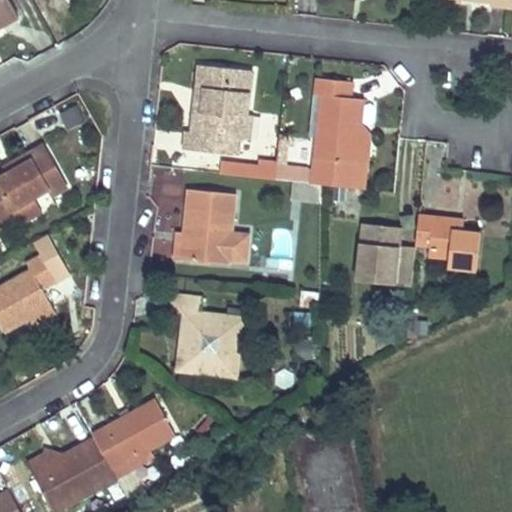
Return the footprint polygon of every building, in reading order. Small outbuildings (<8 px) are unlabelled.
[(20,18),(9,0),(0,0),(0,24),(1,28),(20,18)] [(511,8),(511,0),(470,0),(491,3),(491,6),(511,8)] [(249,115),(254,72),(209,66),(209,68),(203,113),(196,113),(195,113),(193,132),(188,131),(186,148),(239,155),(241,136),(247,137),(249,115)] [(203,113),(209,68),(202,67),(200,67),(195,113),(196,113),(203,113)] [(365,101),(352,99),(353,83),(318,78),(317,95),(322,96),(315,159),(314,169),(313,183),(324,184),(355,188),(361,133),(365,101)] [(79,103),(60,109),(65,127),(85,121),(79,103)] [(361,133),(355,188),(368,189),(374,135),(361,133)] [(68,189),(44,146),(14,162),(18,169),(7,175),(0,179),(0,226),(18,217),(39,205),(35,198),(49,191),(53,197),(68,189)] [(18,169),(14,162),(3,169),(7,175),(18,169)] [(261,168),(260,177),(275,179),(277,165),(277,164),(261,162),(261,168)] [(223,164),(222,173),(260,177),(261,168),(238,166),(223,164)] [(277,165),(275,179),(313,183),(314,169),(277,165)] [(229,265),(238,195),(189,190),(184,235),(189,236),(186,259),(229,265)] [(42,211),(39,205),(18,217),(21,222),(42,211)] [(477,272),(481,234),(464,231),(454,230),(453,230),(454,218),(421,215),(417,246),(430,247),(429,257),(450,260),(449,268),(477,272)] [(464,231),(465,220),(454,218),(453,230),(454,230),(464,231)] [(400,255),(401,247),(385,226),(364,224),(359,275),(377,277),(377,283),(413,287),(416,257),(400,255)] [(402,238),(403,228),(385,226),(401,247),(401,244),(402,238)] [(416,257),(417,249),(401,247),(400,255),(416,257)] [(53,307),(43,290),(58,283),(43,255),(28,263),(32,270),(0,287),(0,323),(5,333),(30,320),(53,307)] [(377,283),(377,277),(359,275),(358,281),(359,281),(377,283)] [(235,354),(237,336),(242,337),(244,320),(201,313),(203,299),(174,295),(172,312),(185,314),(190,315),(189,333),(184,332),(183,332),(180,352),(187,353),(188,354),(197,366),(196,372),(237,378),(240,354),(235,354)] [(57,314),(53,307),(30,320),(34,327),(56,315),(57,314)] [(197,366),(188,354),(187,353),(180,352),(179,361),(178,370),(187,371),(196,372),(197,366)] [(150,450),(176,436),(156,400),(93,435),(95,438),(117,478),(154,458),(150,450)] [(55,511),(60,511),(118,480),(117,478),(95,438),(66,455),(60,458),(50,455),(48,464),(45,465),(33,472),(55,511)] [(0,511),(21,511),(10,490),(0,496),(0,511)]
